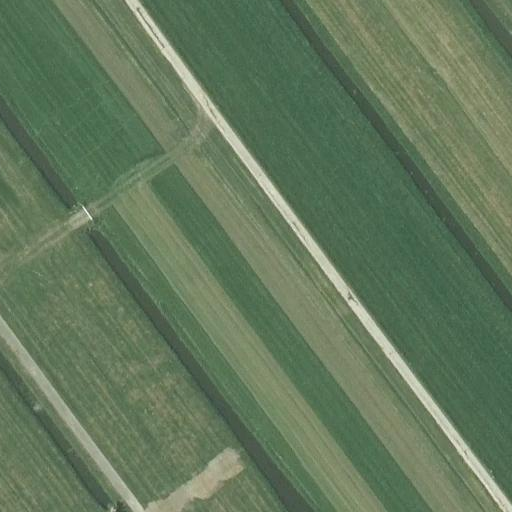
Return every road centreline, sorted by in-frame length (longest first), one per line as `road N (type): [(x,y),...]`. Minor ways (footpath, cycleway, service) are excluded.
road 1 (track): [(507,511),(121,0)]
road 2 (track): [(137,511),(0,327)]
